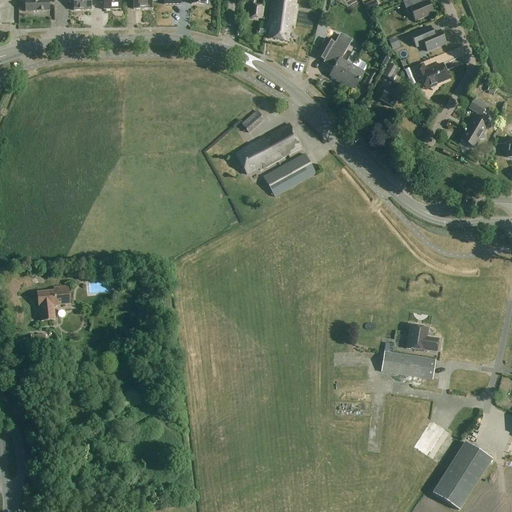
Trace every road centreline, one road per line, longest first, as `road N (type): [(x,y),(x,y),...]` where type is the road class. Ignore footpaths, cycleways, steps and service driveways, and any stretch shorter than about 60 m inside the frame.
road 1 (tertiary): [(0,57),(66,41),(172,39),(226,51)]
road 2 (tertiary): [(393,192),(292,89),(226,51)]
road 3 (residential): [(393,192),(470,70),(445,0)]
